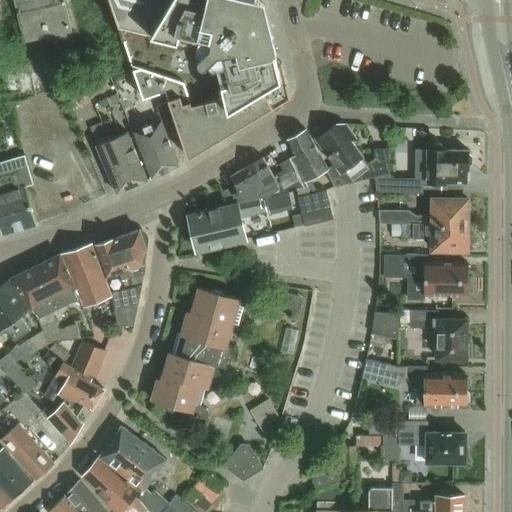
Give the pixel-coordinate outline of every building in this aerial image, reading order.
[(72,31),(64,0),(14,0),(24,43),(43,39),(43,38),(72,31)] [(111,0),(144,99),(166,91),(170,102),(178,128),(188,158),(291,97),(282,61),(265,6),(258,0),(111,0)] [(117,94),(111,96),(114,104),(120,101),(117,94)] [(106,98),(99,101),(102,107),(109,104),(106,98)] [(170,102),(157,107),(162,120),(167,132),(178,128),(170,102)] [(167,132),(162,120),(134,131),(152,178),(179,164),(167,132)] [(102,122),(91,127),(94,134),(105,129),(102,122)] [(348,183),(375,177),(390,173),(389,148),(375,149),(375,158),(368,164),(363,157),(363,156),(352,141),(356,137),(346,124),(337,124),(316,139),(335,165),(348,183)] [(306,181),(325,170),(328,168),(307,129),(287,140),(296,155),(293,156),(306,181)] [(128,132),(97,144),(117,193),(148,180),(128,132)] [(390,173),(375,177),(377,192),(418,193),(442,193),(442,182),(447,182),(447,181),(467,182),(468,169),(469,150),(428,149),(428,180),(397,180),(390,173)] [(25,155),(0,162),(0,226),(2,235),(38,224),(26,186),(34,184),(25,155)] [(223,192),(225,197),(227,205),(237,203),(237,202),(263,196),(309,186),(306,181),(293,156),(282,163),(289,176),(278,182),(264,157),(229,177),(231,187),(223,192)] [(328,168),(325,170),(336,187),(347,183),(333,165),(328,168)] [(327,190),(298,197),(305,226),(334,219),(327,190)] [(227,205),(190,214),(198,251),(246,240),(241,217),(266,211),(263,196),(237,202),(237,203),(227,205)] [(380,223),(402,223),(468,224),(468,198),(433,198),(433,214),(427,214),(427,215),(416,215),(409,210),(379,210),(380,223)] [(468,250),(468,224),(402,223),(402,224),(402,236),(402,239),(413,239),(426,239),(428,237),(428,233),(433,233),(433,249),(468,250)] [(402,236),(402,224),(392,224),(392,236),(402,236)] [(150,264),(149,263),(138,231),(119,236),(132,276),(133,279),(147,274),(150,264)] [(125,279),(132,276),(119,236),(95,244),(108,279),(123,274),(125,279)] [(86,304),(113,296),(112,293),(94,243),(63,253),(86,304)] [(62,254),(36,267),(59,307),(79,298),(80,302),(84,300),(81,293),(62,254)] [(425,275),(425,294),(467,294),(468,262),(428,261),(428,254),(407,254),(407,255),(406,265),(408,265),(419,265),(419,275),(425,275)] [(407,255),(385,255),(384,277),(408,277),(408,265),(406,265),(407,255)] [(36,267),(12,278),(42,320),(46,318),(43,314),(59,307),(36,267)] [(22,317),(32,309),(10,279),(0,286),(0,303),(3,308),(6,306),(16,321),(13,322),(23,336),(31,330),(22,317)] [(191,414),(207,419),(209,412),(207,408),(200,406),(205,387),(208,388),(215,365),(221,367),(222,362),(227,363),(232,348),(227,346),(233,323),(238,325),(244,307),(250,308),(255,306),(257,299),(240,294),(239,298),(199,287),(192,312),(188,311),(182,334),(178,333),(173,353),(170,352),(162,379),(158,378),(152,399),(192,411),(191,414)] [(117,309),(140,304),(142,304),(145,288),(114,294),(117,309)] [(16,341),(23,336),(13,322),(16,321),(6,306),(3,308),(0,303),(0,332),(6,327),(16,341)] [(117,309),(121,328),(136,327),(141,306),(140,304),(117,309)] [(411,322),(411,310),(400,310),(400,322),(411,322)] [(438,333),(438,358),(467,358),(467,320),(439,319),(439,310),(411,310),(410,327),(433,328),(433,333),(438,333)] [(399,339),(399,313),(375,312),(372,334),(399,339)] [(95,376),(107,349),(83,339),(71,365),(95,376)] [(10,352),(20,364),(25,360),(36,351),(29,340),(27,341),(19,347),(17,345),(15,347),(10,352)] [(418,405),(428,405),(466,406),(467,374),(427,373),(427,366),(397,366),(367,359),(362,378),(396,384),(406,378),(419,377),(418,405)] [(20,364),(9,373),(21,389),(24,392),(35,384),(32,380),(20,364)] [(104,389),(65,368),(59,374),(66,379),(59,393),(73,401),(75,398),(93,408),(104,389)] [(270,399),(254,409),(264,426),(271,422),(280,416),(274,407),(278,404),(276,400),(279,397),(274,388),(266,393),(270,399)] [(36,413),(21,396),(10,406),(25,423),(36,413)] [(50,417),(72,441),(81,426),(63,405),(50,417)] [(398,421),(369,421),(369,434),(398,434),(398,421)] [(399,421),(399,444),(428,444),(427,461),(466,461),(466,432),(428,432),(428,421),(399,421)] [(37,479),(54,464),(19,424),(1,439),(37,479)] [(145,495),(141,500),(144,504),(148,509),(150,511),(195,511),(176,495),(169,503),(154,489),(151,493),(146,487),(167,459),(123,426),(100,456),(128,477),(126,480),(145,495)] [(357,435),(357,445),(381,445),(381,435),(357,435)] [(250,443),(242,442),(225,465),(244,479),(264,467),(250,443)] [(355,471),(355,446),(341,446),(341,471),(355,471)] [(0,486),(12,500),(34,481),(4,448),(0,450),(0,486)] [(115,511),(118,511),(136,494),(128,484),(99,457),(82,476),(107,498),(104,501),(115,511)] [(340,480),(336,470),(313,478),(317,489),(340,480)] [(400,470),(400,482),(412,482),(412,470),(400,470)] [(108,511),(80,479),(66,494),(80,511),(108,511)] [(200,480),(194,487),(212,502),(218,494),(200,480)] [(403,500),(403,493),(403,483),(398,483),(392,483),(392,488),(370,488),(369,511),(355,511),(392,511),(392,507),(403,506),(403,500)] [(355,511),(341,510),(341,485),(319,493),(319,501),(318,501),(318,511),(355,511)] [(0,511),(12,500),(0,486),(0,511)] [(48,511),(79,511),(65,495),(49,511),(48,511)] [(403,500),(403,506),(403,511),(464,511),(465,495),(437,495),(437,499),(432,499),(432,500),(421,500),(420,509),(415,509),(415,500),(403,500)] [(120,511),(145,511),(148,509),(144,504),(135,496),(120,511)]
